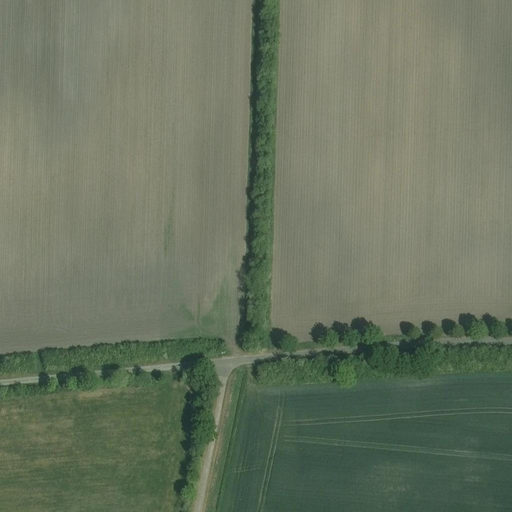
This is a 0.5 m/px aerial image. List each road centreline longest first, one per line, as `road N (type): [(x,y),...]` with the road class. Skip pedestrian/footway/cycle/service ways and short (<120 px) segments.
road 1 (unclassified): [(511,343),(224,364)]
road 2 (unclassified): [(224,364),(0,384)]
road 3 (unclassified): [(199,511),(224,364)]
